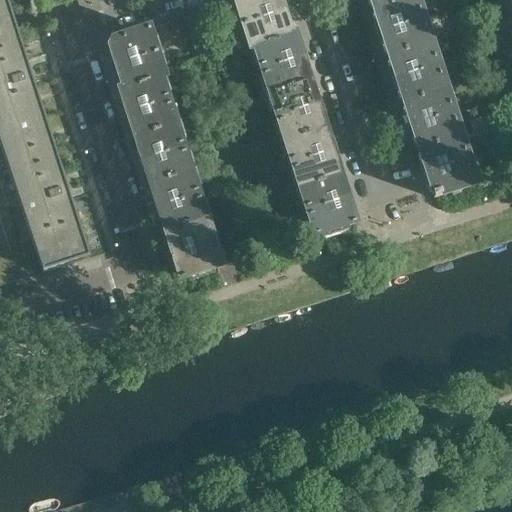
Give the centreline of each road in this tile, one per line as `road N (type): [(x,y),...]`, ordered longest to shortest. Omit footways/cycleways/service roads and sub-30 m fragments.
road 1 (residential): [(66,38),(139,266),(0,314)]
road 2 (residential): [(390,240),(313,0)]
road 3 (residential): [(182,0),(66,38)]
